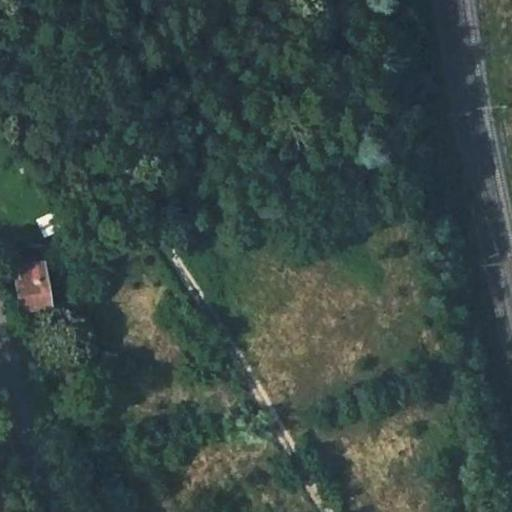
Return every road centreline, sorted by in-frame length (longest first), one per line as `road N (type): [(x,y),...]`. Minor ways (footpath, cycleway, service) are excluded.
road 1 (track): [(332,511),(30,0)]
road 2 (unclassified): [(0,330),(24,441),(59,511)]
